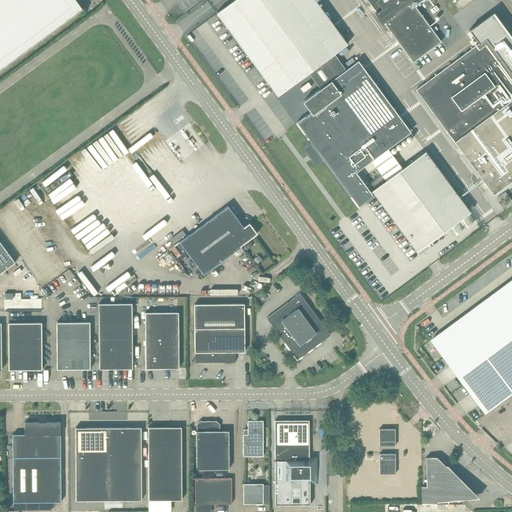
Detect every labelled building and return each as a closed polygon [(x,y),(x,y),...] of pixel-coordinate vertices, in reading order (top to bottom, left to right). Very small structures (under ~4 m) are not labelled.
[(0,0),(0,68),(70,18),(55,0),(0,0)] [(386,181),(372,191),(417,252),(470,212),(425,152),(402,169),(387,149),(412,131),(360,60),(338,76),(325,61),(348,44),(315,0),(234,0),(217,13),(278,96),(308,73),(320,89),(303,102),(311,114),(298,123),(359,206),(373,196),(356,173),(371,161),(386,181)] [(366,0),(376,12),(374,13),(382,23),(383,22),(413,62),(441,42),(415,6),(423,0),(366,0)] [(511,73),(486,38),(416,90),(493,195),(511,181),(511,73)] [(308,82),(300,88),(303,92),(311,87),(308,82)] [(496,199),(503,208),(511,201),(506,192),(496,199)] [(179,242),(203,275),(241,247),(240,246),(257,234),(249,223),(244,228),(228,206),(179,242)] [(0,275),(16,263),(0,242),(0,275)] [(262,260),(258,255),(253,259),(256,264),(262,260)] [(511,280),(432,340),(440,350),(440,351),(442,354),(444,353),(446,356),(445,357),(486,413),(511,395),(511,394),(511,280)] [(266,318),(297,360),(327,338),(326,336),(326,333),(328,331),(300,294),(266,318)] [(98,304),(99,369),(132,369),(132,303),(98,304)] [(194,304),(194,329),(195,363),(235,362),(235,352),(245,352),(244,304),(194,304)] [(145,313),(145,369),(179,369),(178,313),(145,313)] [(57,323),(57,370),(90,369),(90,322),(57,323)] [(8,323),(8,360),(9,370),(42,370),(41,323),(8,323)] [(197,431),(196,431),(196,470),(229,470),(229,431),(219,431),(219,425),(216,421),(200,421),(196,425),(197,431)] [(248,435),(243,435),(243,456),(263,456),(263,421),(248,421),(248,435)] [(275,471),(275,505),(310,505),(310,482),(312,482),(312,485),(318,485),(317,457),(309,457),(309,421),(274,421),(275,471)] [(24,435),(12,435),(13,503),(61,502),(60,422),(24,423),(24,435)] [(108,501),(108,428),(75,428),(76,501),(108,501)] [(141,428),(108,428),(108,501),(141,501),(141,428)] [(181,428),(148,428),(148,438),(148,501),(149,501),(148,511),(171,511),(171,500),(182,500),(181,438),(181,428)] [(379,429),(379,446),(395,446),(395,429),(379,429)] [(379,454),(379,474),(395,474),(395,454),(379,454)] [(427,487),(422,487),(422,504),(427,504),(465,504),(465,499),(465,487),(456,487),(456,479),(457,478),(446,467),(437,457),(427,458),(427,487)] [(195,478),(195,488),(195,504),(231,504),(231,478),(195,478)] [(243,484),(243,504),(263,504),(263,484),(243,484)]
